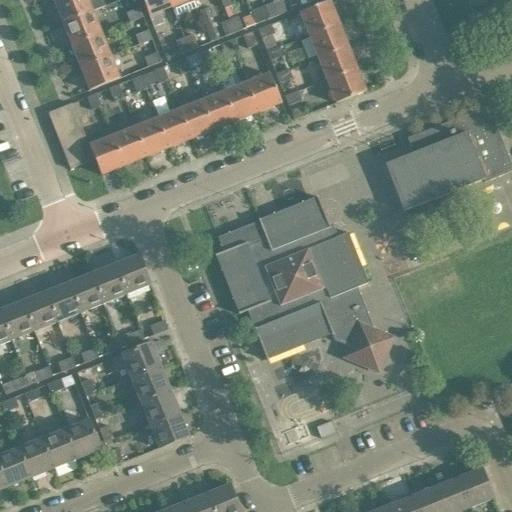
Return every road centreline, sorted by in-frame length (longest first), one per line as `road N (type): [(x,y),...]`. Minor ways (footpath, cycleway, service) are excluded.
road 1 (residential): [(138,206),(442,85)]
road 2 (residential): [(264,508),(461,428),(482,429),(511,479)]
road 3 (residential): [(233,442),(138,206)]
road 4 (residential): [(57,511),(233,442)]
road 5 (residential): [(67,233),(0,72)]
